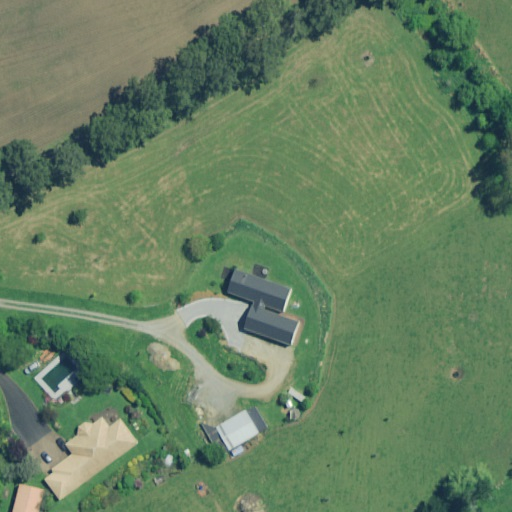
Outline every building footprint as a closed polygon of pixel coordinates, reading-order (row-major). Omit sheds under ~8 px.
[(282,312),(290,290),(267,283),(272,271),(255,265),(251,277),(224,268),(220,280),(231,283),(227,293),(282,312)] [(298,324),(252,307),(244,329),(290,346),(298,324)] [(259,434),(245,411),(206,434),(219,457),(259,434)] [(109,428),(102,418),(91,427),(87,421),(76,429),(80,435),(66,445),(73,455),(53,470),(55,472),(45,480),(60,500),(137,444),(120,420),(109,428)] [(52,470),(43,459),(37,464),(45,475),(52,470)] [(38,511),(43,491),(19,485),(13,511),(38,511)]
